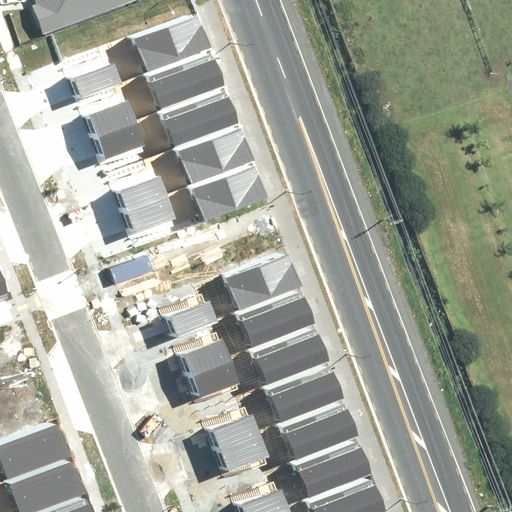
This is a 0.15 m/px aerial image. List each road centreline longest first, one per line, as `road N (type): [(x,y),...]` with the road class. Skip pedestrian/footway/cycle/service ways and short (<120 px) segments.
road 1 (secondary): [(256,0),(446,511)]
road 2 (residential): [(0,135),(139,511)]
